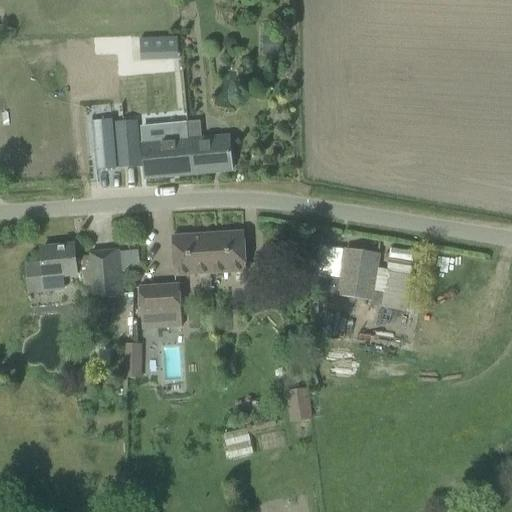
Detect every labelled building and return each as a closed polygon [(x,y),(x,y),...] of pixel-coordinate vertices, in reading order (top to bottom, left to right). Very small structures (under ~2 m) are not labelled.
[(159,29),(158,0),(58,0),(59,31),(159,29)] [(161,120),(191,118),(189,70),(159,72),(161,120)] [(94,72),(94,100),(149,99),(148,71),(94,72)] [(112,120),(92,122),(96,171),(116,169),(112,120)] [(185,141),(188,175),(231,171),(228,137),(201,140),(200,122),(186,124),(188,141),(185,141)] [(137,123),(117,124),(120,168),(140,167),(137,123)] [(145,179),(188,175),(185,141),(142,145),(145,179)] [(244,232),(208,234),(210,274),(246,272),(244,232)] [(174,277),(210,274),(208,234),(172,237),(174,277)] [(26,266),(29,295),(65,291),(63,275),(76,274),(76,272),(81,271),(82,288),(93,287),(94,296),(122,294),(118,252),(90,254),(90,256),(74,258),(73,246),(41,250),(43,264),(26,266)] [(346,250),(337,296),(370,302),(379,257),(346,250)] [(179,284),(139,287),(142,330),(182,328),(179,284)] [(141,379),(142,345),(125,344),(124,379),(141,379)] [(308,389),(286,392),(290,423),(312,420),(308,389)] [(227,439),(231,457),(256,450),(251,433),(227,439)]
